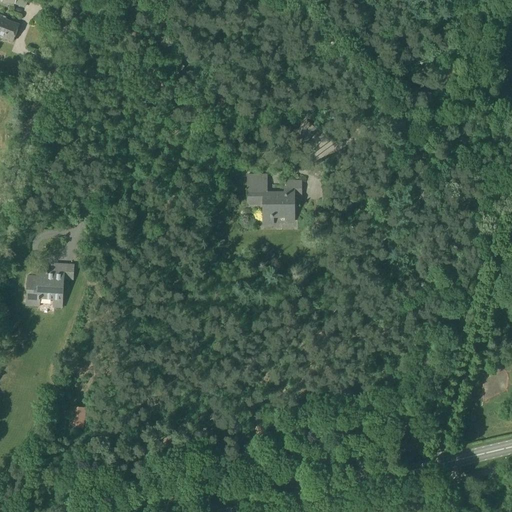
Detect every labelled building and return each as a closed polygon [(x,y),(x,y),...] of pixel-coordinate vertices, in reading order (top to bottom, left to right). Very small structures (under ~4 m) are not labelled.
[(0,36),(13,42),(19,25),(6,20),(6,18),(0,15),(0,36)] [(185,67),(176,60),(171,67),(179,74),(185,67)] [(319,149),(327,141),(322,136),(314,145),(319,149)] [(267,192),(267,175),(248,175),(248,204),(264,204),(264,224),(273,224),(273,217),(286,217),(286,214),(292,214),(292,222),(295,222),(295,197),(301,196),(301,181),(285,181),(285,192),(267,192)] [(222,248),(224,240),(219,238),(216,246),(222,248)] [(72,279),(73,266),(56,265),(55,272),(40,271),(40,277),(29,277),(27,305),(38,306),(39,298),(62,300),(63,279),(72,279)] [(83,429),(85,408),(71,407),(69,427),(83,429)]
